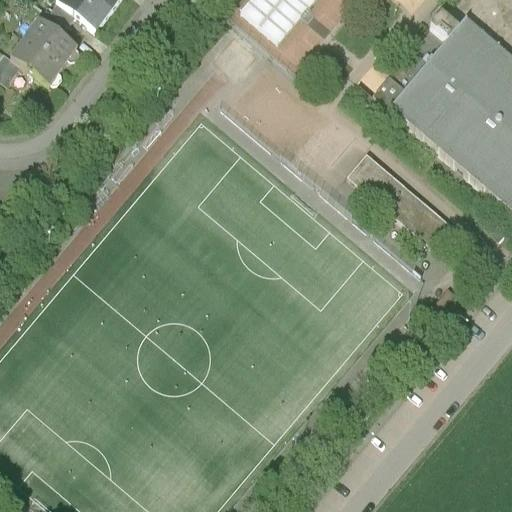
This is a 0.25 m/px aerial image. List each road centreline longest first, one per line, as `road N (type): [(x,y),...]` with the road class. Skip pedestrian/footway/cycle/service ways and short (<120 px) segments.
road 1 (residential): [(0,160),(51,150),(91,121),(188,0)]
road 2 (residential): [(511,333),(358,511)]
